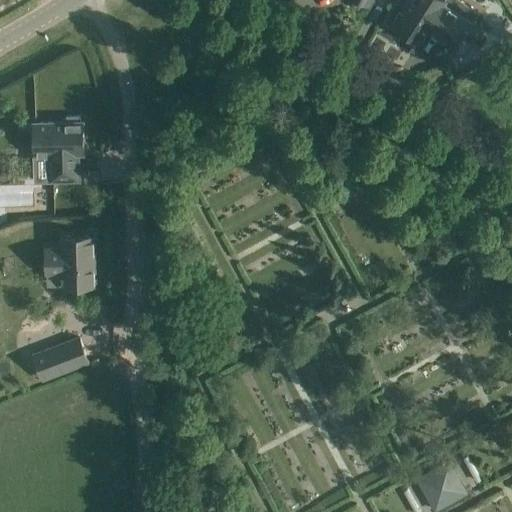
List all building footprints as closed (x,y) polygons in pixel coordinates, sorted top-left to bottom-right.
[(411,0),(402,15),(399,12),(394,20),(397,22),(395,25),(420,41),(428,28),(457,46),(479,11),(462,0),(411,0)] [(439,75),(442,74),(442,72),(440,68),(437,70),(432,72),(428,73),(430,78),(431,79),(434,77),(439,75)] [(50,181),(78,180),(77,154),(84,154),(83,121),(80,122),(80,116),(66,117),(67,122),(34,123),(34,155),(49,154),(50,181)] [(62,286),(95,285),(94,236),(61,236),(62,248),(46,248),(47,272),(62,272),(62,286)] [(89,361),(79,337),(33,355),(43,379),(89,361)] [(477,482),(482,480),(468,456),(464,458),(477,482)] [(450,457),(417,477),(436,511),(470,491),(450,457)]
